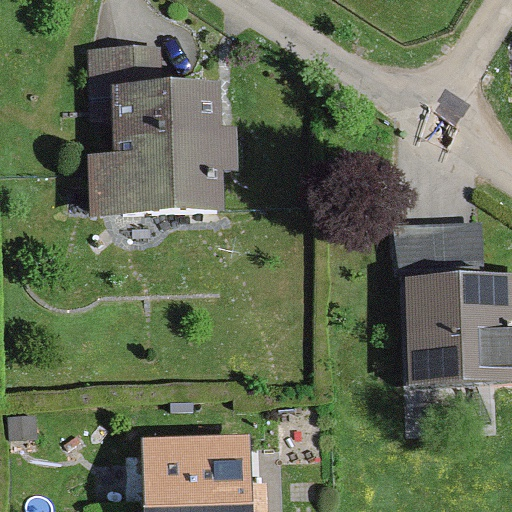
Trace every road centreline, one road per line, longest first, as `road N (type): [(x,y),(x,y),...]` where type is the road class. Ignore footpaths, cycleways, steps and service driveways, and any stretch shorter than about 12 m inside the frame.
road 1 (unclassified): [(245,0),(427,114)]
road 2 (unclassified): [(427,114),(503,0)]
